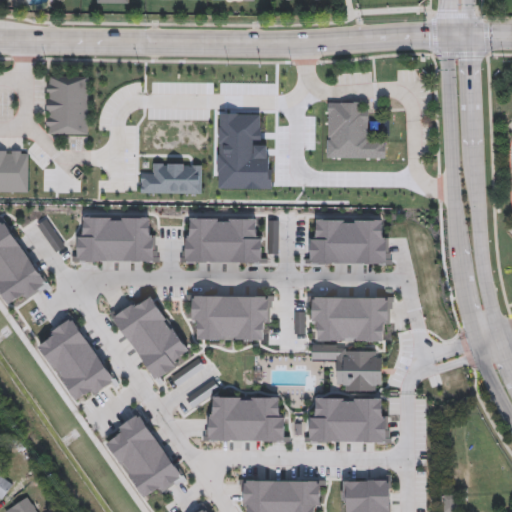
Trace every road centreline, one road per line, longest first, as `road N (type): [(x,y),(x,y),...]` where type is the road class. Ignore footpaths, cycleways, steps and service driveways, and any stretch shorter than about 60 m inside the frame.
road 1 (tertiary): [(0,39),(304,45),(511,34)]
road 2 (tertiary): [(449,34),(461,273),(478,342),(511,421)]
road 3 (tertiary): [(511,364),(481,237),(473,0)]
